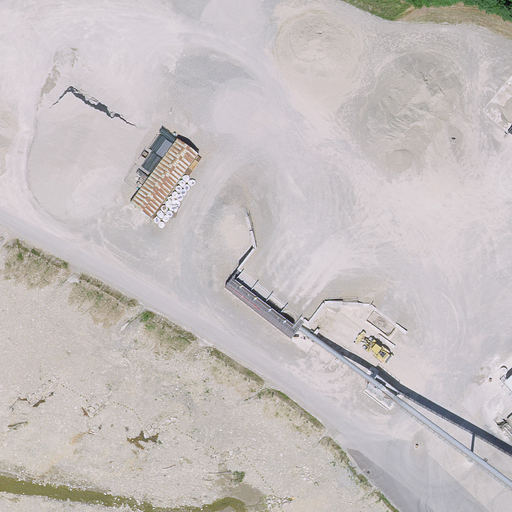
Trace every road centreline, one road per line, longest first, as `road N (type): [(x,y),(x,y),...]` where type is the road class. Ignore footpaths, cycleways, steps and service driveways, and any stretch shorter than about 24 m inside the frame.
road 1 (unclassified): [(381,473),(271,382),(0,213)]
road 2 (residential): [(381,473),(511,374)]
